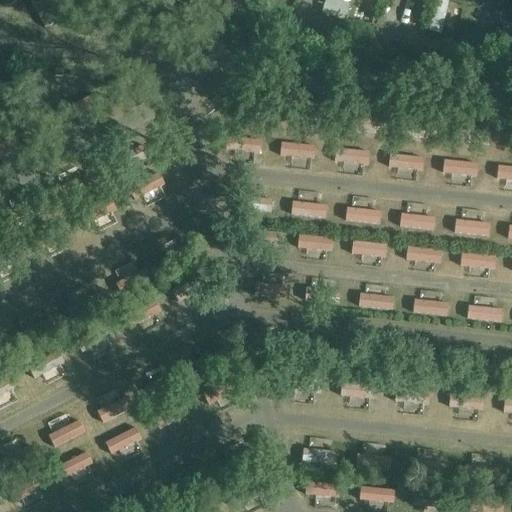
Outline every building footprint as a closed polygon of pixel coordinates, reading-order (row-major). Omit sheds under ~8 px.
[(430,0),(429,31),(448,32),(450,0),(430,0)] [(281,155),(316,157),(317,143),(282,141),(281,155)] [(139,143),(138,156),(151,156),(152,144),(139,143)] [(344,148),(344,162),(372,161),(371,147),(344,148)] [(391,152),(391,166),(427,168),(428,154),(391,152)] [(445,171),(479,174),(480,160),(446,157),(445,171)] [(511,164),(500,164),(499,177),(511,177),(511,164)] [(273,196),(257,196),(257,210),(273,209),(273,196)] [(294,199),(293,213),(328,216),(330,202),(294,199)] [(349,204),(347,219),(382,224),(384,209),(349,204)] [(403,211),(402,226),(436,228),(437,213),(403,211)] [(458,217),(457,232),(491,235),(492,219),(458,217)] [(335,249),(335,235),(300,233),(299,248),(335,249)] [(355,238),(354,252),(388,254),(389,240),(355,238)] [(410,245),(409,259),(443,260),(444,247),(410,245)] [(464,246),(464,265),(498,265),(498,246),(464,246)] [(256,294),(294,297),(295,281),(257,279),(256,294)] [(364,288),(361,304),(395,311),(398,295),(364,288)] [(449,313),(450,299),(417,296),(415,311),(449,313)] [(470,303),(470,317),(504,319),(505,304),(470,303)] [(372,396),(373,375),(344,373),(342,393),(372,396)] [(229,375),(205,393),(215,406),(238,388),(229,375)] [(467,406),(467,390),(452,389),(452,405),(467,406)] [(99,407),(106,421),(134,405),(126,391),(99,407)] [(59,445),(86,428),(78,415),(51,433),(59,445)] [(115,453),(144,435),(136,422),(107,440),(115,453)] [(71,471),(95,462),(90,448),(66,457),(71,471)] [(338,461),(339,449),(323,448),(322,460),(338,461)] [(368,466),(394,468),(395,453),(369,451),(368,466)] [(308,492),(339,494),(340,480),(309,477),(308,492)] [(363,484),(362,497),(397,499),(397,486),(363,484)] [(443,510),(443,489),(416,490),(416,511),(443,510)]
